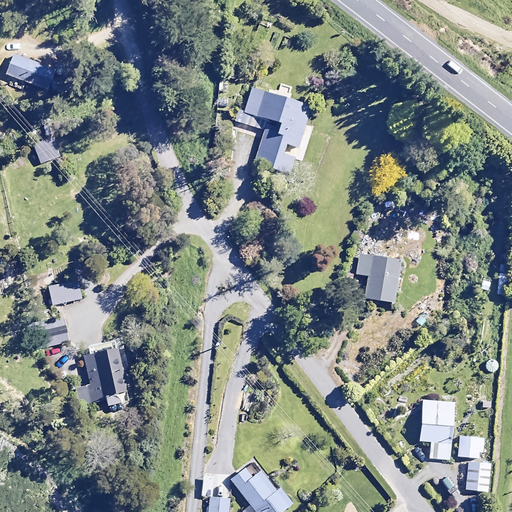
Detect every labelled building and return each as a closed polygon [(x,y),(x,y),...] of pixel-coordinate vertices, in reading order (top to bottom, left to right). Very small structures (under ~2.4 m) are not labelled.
[(53,71),(12,55),(4,75),(45,91),(53,71)] [(309,107),(249,88),(242,111),(236,109),(233,121),(262,131),(252,164),(288,175),(294,158),(281,154),(284,145),(296,149),(309,107)] [(61,156),(53,136),(32,145),(40,164),(61,156)] [(29,187),(21,169),(8,175),(26,216),(52,205),(41,182),(29,187)] [(397,262),(357,255),(354,274),(366,276),(362,298),(390,303),(397,262)] [(511,269),(498,268),(495,294),(511,296),(511,269)] [(80,299),(76,280),(45,286),(49,306),(80,299)] [(66,341),(62,319),(35,323),(37,332),(42,331),(44,345),(66,341)] [(128,401),(114,341),(88,347),(90,355),(82,356),(88,384),(74,387),(78,404),(105,398),(106,406),(128,401)] [(452,403),(420,400),(417,441),(429,442),(427,459),(448,460),(452,403)] [(482,437),(457,435),(455,457),(480,459),(482,437)] [(277,511),(289,503),(255,460),(229,480),(248,504),(239,511),(240,511),(277,511)] [(466,462),(463,489),(488,492),(491,464),(466,462)] [(212,476),(202,475),(199,496),(209,497),(212,476)] [(206,511),(226,511),(228,500),(208,497),(206,511)]
